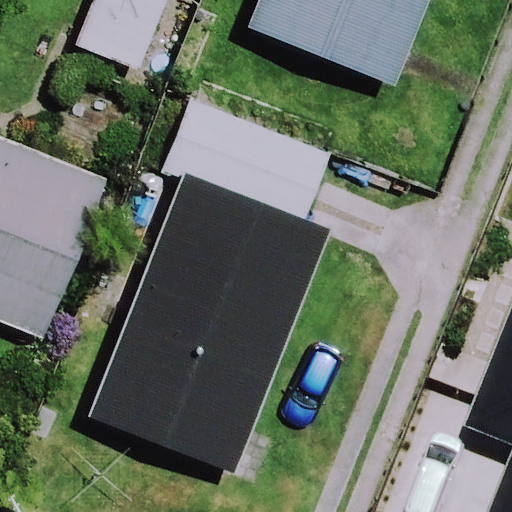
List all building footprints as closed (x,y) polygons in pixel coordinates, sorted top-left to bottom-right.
[(159,2),(154,0),(88,0),(68,44),(126,72),(159,2)] [(419,0),(255,0),(243,33),(387,87),(419,0)] [(326,216),(199,165),(211,136),(177,123),(165,151),(148,194),(167,200),(79,418),(222,475),(326,216)] [(0,153),(0,324),(36,338),(92,187),(0,153)] [(511,511),(511,333),(467,446),(511,464),(511,473),(496,511),(511,511)]
